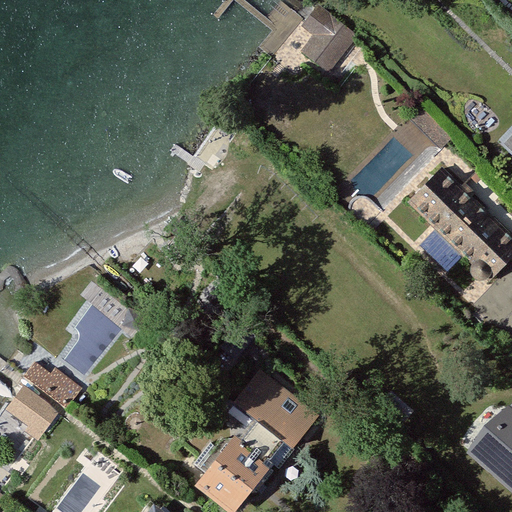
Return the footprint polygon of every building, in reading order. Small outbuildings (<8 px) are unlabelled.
[(358,34),(318,3),(301,24),(312,33),(301,50),(320,65),(358,34)] [(511,125),(497,140),(511,154),(511,125)] [(511,258),(511,235),(440,167),(407,201),(470,262),(469,264),(467,269),(468,273),(470,277),(474,280),(477,281),(481,280),(485,279),(489,282),(511,258)] [(222,312),(238,295),(221,280),(206,296),(222,312)] [(148,314),(130,308),(124,327),(142,333),(148,314)] [(82,387),(56,369),(53,374),(38,364),(27,379),(67,408),(82,387)] [(318,414),(259,367),(232,400),(291,447),(318,414)] [(63,419),(26,392),(13,410),(50,436),(63,419)] [(511,405),(510,404),(468,452),(511,490),(511,405)] [(229,511),(267,465),(230,435),(192,483),(228,511),(229,511)]
